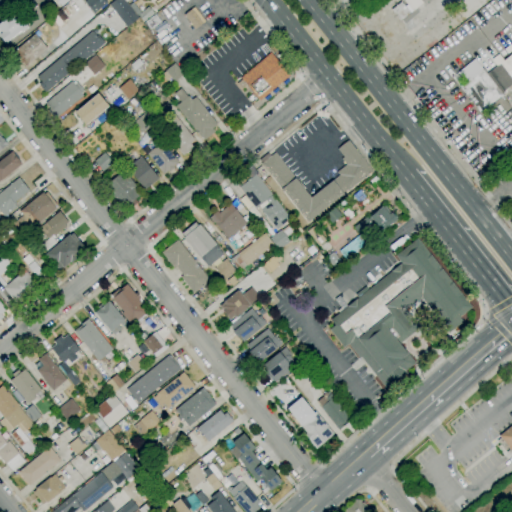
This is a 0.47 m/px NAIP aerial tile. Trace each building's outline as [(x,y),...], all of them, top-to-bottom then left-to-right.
[(84,0),(83,1),(91,14),(106,3),(104,0),(84,0)] [(127,27),(109,4),(113,0),(123,0),(138,18),(127,27)] [(400,22),(387,6),(394,0),(398,0),(410,13),(400,22)] [(412,11),(403,0),(420,0),(423,3),(412,11)] [(195,29),(184,15),(191,9),(194,7),(205,21),(202,23),(195,29)] [(4,44),(0,38),(0,22),(15,11),(27,26),(4,44)] [(154,36),(149,30),(150,29),(145,23),(156,16),(165,29),(154,36)] [(45,92),(38,85),(41,82),(37,77),(92,31),(96,36),(97,35),(104,43),(79,65),(73,58),(66,65),(71,71),(45,92)] [(25,67),(12,53),(34,34),(47,49),(25,67)] [(260,101),(246,85),(241,89),(237,84),(242,79),(240,78),(270,53),(289,76),(260,101)] [(83,63),(92,75),(103,66),(94,55),(83,63)] [(135,71),(130,66),(138,59),(143,64),(135,71)] [(174,82),(170,78),(166,81),(161,75),(166,71),(165,71),(174,63),(183,74),(174,82)] [(481,114),(459,87),(483,68),(487,74),(500,63),(511,78),(511,84),(502,92),(504,95),(481,114)] [(117,88),(126,99),(137,90),(128,79),(117,88)] [(56,118),(44,103),(72,81),(74,84),(77,82),(84,91),(81,94),(83,96),(56,118)] [(152,105),(143,94),(151,87),(160,99),(152,105)] [(204,140),(202,137),(201,137),(175,106),(180,102),(173,94),(180,88),(187,97),(188,96),(192,100),(195,97),(217,125),(212,129),(215,132),(204,140)] [(86,126),(75,113),(97,93),(108,106),(86,126)] [(133,107),(129,102),(133,98),(137,103),(133,107)] [(143,133),(134,122),(144,113),(154,124),(143,133)] [(183,156),(158,125),(173,113),(194,140),(190,143),(193,147),(183,156)] [(307,223),(281,189),(261,163),(262,163),(259,160),(268,153),(270,156),(275,152),(295,178),(310,197),(339,175),(337,172),(346,165),(341,159),(343,157),(337,149),(348,140),(373,172),(371,174),(370,173),(343,194),(343,195),(307,223)] [(163,175),(147,154),(162,142),(178,162),(173,167),(174,168),(173,168),(174,170),(171,172),(170,171),(169,172),(169,170),(163,175)] [(0,160),(11,151),(22,164),(0,181),(0,160)] [(102,172),(93,161),(104,152),(113,163),(102,172)] [(144,190),(126,168),(141,157),(158,179),(144,190)] [(123,208),(104,185),(121,172),(126,178),(128,177),(136,187),(134,188),(140,195),(134,199),(137,202),(132,207),(129,204),(123,208)] [(276,229),(260,209),(267,203),(265,201),(255,209),(238,187),(256,174),(272,195),(272,196),(290,219),(276,229)] [(372,185),(369,181),(375,176),(379,180),(372,185)] [(4,217),(0,212),(0,192),(18,178),(29,191),(23,195),(25,197),(22,199),(21,197),(15,202),(16,204),(15,205),(16,207),(4,217)] [(21,230),(14,222),(23,215),(19,211),(42,192),(44,194),(46,192),(56,204),(54,206),(55,208),(32,227),(29,223),(21,230)] [(227,240),(209,218),(217,211),(219,213),(230,204),(246,223),(242,226),(244,228),(241,230),(240,229),(227,240)] [(379,235),(366,220),(370,217),(369,217),(382,207),(383,208),(385,206),(390,213),(391,213),(397,220),(379,235)] [(48,239),(43,234),(38,239),(33,233),(59,211),(68,222),(65,225),(66,226),(54,237),(53,235),(48,239)] [(208,267),(200,257),(200,258),(184,238),(185,237),(182,233),(195,222),(198,226),(200,224),(216,244),(215,245),(223,254),(208,267)] [(318,247),(306,232),(313,226),(325,241),(318,247)] [(274,246),(269,239),(280,230),(289,241),(278,250),(277,250),(274,246)] [(59,271),(45,254),(48,252),(41,245),(51,237),(58,244),(69,235),(70,236),(73,233),(79,241),(85,249),(76,257),(77,258),(71,263),(70,262),(64,267),(59,271)] [(239,271),(230,259),(247,246),(246,245),(251,242),(251,241),(254,239),(255,241),(265,233),(273,245),(255,259),(258,263),(252,267),(249,263),(239,271)] [(345,259),(339,251),(359,235),(365,243),(345,259)] [(243,244),(239,239),(244,236),(248,240),(243,244)] [(385,387),(361,357),(359,358),(348,344),(343,348),(329,330),(334,325),(330,320),(339,313),(337,311),(341,308),(334,300),(339,296),(347,306),(358,298),(355,295),(365,287),(368,290),(391,272),(390,271),(400,264),(401,264),(395,256),(417,238),(472,307),(459,317),(463,322),(449,333),(421,298),(406,310),(420,328),(399,344),(406,353),(407,352),(415,363),(405,371),(407,373),(395,383),(393,381),(385,387)] [(193,293),(180,277),(182,275),(176,267),(174,269),(161,252),(177,240),(209,280),(193,293)] [(334,269),(325,258),(333,252),(342,263),(334,269)] [(27,265),(22,259),(28,254),(33,260),(27,265)] [(17,305),(3,288),(4,287),(0,282),(0,259),(4,256),(9,263),(4,268),(6,270),(4,271),(12,280),(24,270),(39,287),(17,305)] [(267,275),(260,266),(272,257),(279,265),(267,275)] [(224,281),(214,268),(226,259),(235,271),(224,281)] [(38,279),(27,266),(34,261),(44,274),(38,279)] [(134,326),(132,324),(131,325),(121,313),(123,312),(111,299),(113,298),(111,295),(118,289),(120,290),(126,284),(134,294),(136,293),(139,297),(138,299),(140,300),(138,302),(147,312),(145,314),(147,317),(142,321),(140,318),(138,320),(140,322),(134,326)] [(229,320),(222,311),(219,306),(223,303),(222,303),(238,290),(238,291),(242,288),(245,292),(251,287),(259,297),(252,303),(253,303),(235,318),(234,316),(229,320)] [(114,335),(111,331),(111,332),(94,313),(99,309),(97,307),(102,303),(104,305),(108,301),(124,320),(123,321),(126,325),(123,327),(120,323),(118,325),(121,329),(114,335)] [(243,342),(239,337),(237,338),(232,332),(234,330),(230,325),(250,308),(258,317),(259,316),(266,324),(243,342)] [(98,361),(74,331),(81,325),(81,324),(88,319),(112,350),(110,352),(113,355),(109,359),(106,355),(98,361)] [(257,363),(252,357),(251,358),(247,352),(250,351),(245,345),(267,328),(274,337),(276,336),(282,344),(275,349),(257,363)] [(144,343),(139,337),(136,339),(133,335),(136,332),(139,336),(147,329),(151,334),(155,332),(165,344),(167,347),(155,358),(152,355),(153,354),(149,349),(144,343)] [(63,363),(50,348),(55,344),(53,342),(60,336),(62,339),(67,335),(79,350),(73,355),(75,357),(71,360),(69,358),(63,363)] [(149,349),(143,354),(147,359),(144,361),(146,364),(135,373),(126,363),(136,355),(138,356),(141,353),(137,348),(144,343),(149,349)] [(274,382),(271,378),(268,380),(259,367),(284,347),(291,355),(289,357),(296,366),(274,382)] [(52,391),(36,370),(42,366),(37,360),(45,354),(66,380),(52,391)] [(138,404),(126,390),(169,355),(180,369),(138,404)] [(116,373),(112,368),(120,360),(125,366),(116,373)] [(28,404),(24,400),(20,403),(12,393),(16,389),(9,381),(14,377),(12,374),(18,370),(20,373),(24,369),(41,390),(34,396),(36,398),(28,404)] [(73,384),(65,375),(71,370),(78,379),(73,384)] [(167,409),(163,404),(160,406),(153,398),(157,395),(155,394),(183,372),(195,387),(167,409)] [(112,393),(105,383),(116,374),(123,385),(112,393)] [(27,454),(25,451),(24,453),(10,434),(18,428),(16,426),(7,432),(0,422),(0,420),(3,418),(0,414),(0,386),(2,385),(33,425),(23,433),(33,445),(32,446),(34,448),(27,454)] [(182,419),(179,421),(176,417),(179,415),(175,410),(202,388),(216,404),(188,427),(182,419)] [(338,430),(320,407),(321,407),(317,401),(323,396),(322,396),(326,392),(326,393),(329,391),(351,420),(338,430)] [(109,428),(94,409),(112,394),(128,413),(109,428)] [(66,420),(57,409),(70,398),(80,410),(66,420)] [(155,412),(146,402),(152,398),(160,408),(155,412)] [(33,422),(24,411),(32,404),(41,415),(33,422)] [(142,437),(133,426),(139,420),(151,410),(160,422),(142,437)] [(196,429),(219,410),(223,415),(226,412),(233,421),(207,442),(196,429)] [(316,449),(304,435),(306,433),(299,425),(306,419),(306,418),(314,411),(328,427),(327,428),(332,435),(316,449)] [(110,430),(117,425),(120,428),(115,433),(114,432),(113,433),(110,430)] [(511,452),(499,436),(511,425),(511,452)] [(117,441),(121,437),(125,443),(121,446),(124,451),(112,461),(103,451),(102,451),(100,449),(95,453),(90,446),(96,442),(95,441),(108,430),(117,441)] [(38,441),(34,437),(39,433),(42,438),(38,441)] [(50,443),(47,440),(51,438),(50,437),(54,433),(57,436),(50,443)] [(269,491),(259,479),(257,481),(238,458),(236,459),(230,451),(235,447),(231,443),(242,434),(254,448),(250,452),(255,457),(266,470),(269,468),(281,482),(269,491)] [(12,472),(6,464),(5,464),(0,459),(0,435),(6,442),(8,441),(18,453),(18,454),(24,462),(12,472)] [(76,456),(67,445),(78,436),(87,447),(76,456)] [(158,457),(153,452),(161,445),(165,450),(158,457)] [(29,486),(18,472),(49,447),(55,454),(57,456),(60,460),(29,486)] [(127,479),(113,462),(125,452),(139,470),(127,479)] [(51,511),(72,495),(72,496),(101,472),(113,487),(83,511),(80,508),(75,511),(51,511)] [(214,491),(204,479),(212,473),(221,486),(214,491)] [(43,504),(33,492),(35,490),(34,489),(49,477),(50,478),(54,474),(58,478),(61,476),(64,479),(60,482),(65,487),(60,491),(61,492),(46,503),(46,502),(43,504)] [(225,488),(219,481),(224,477),(230,484),(225,488)] [(248,511),(244,511),(232,498),(233,497),(228,492),(241,481),(246,487),(260,502),(248,511)] [(165,500),(159,493),(166,488),(171,495),(165,500)] [(202,505),(194,495),(200,490),(208,501),(202,505)] [(210,511),(206,506),(213,501),(210,498),(218,491),(234,511),(210,511)] [(176,511),(171,505),(179,499),(189,511),(176,511)] [(343,511),(345,511),(344,510),(354,502),(354,499),(360,500),(360,503),(361,504),(363,503),(367,508),(365,510),(367,511),(343,511)] [(132,511),(117,511),(131,500),(137,508),(132,511)] [(111,511),(93,511),(107,501),(114,510),(111,511)]
